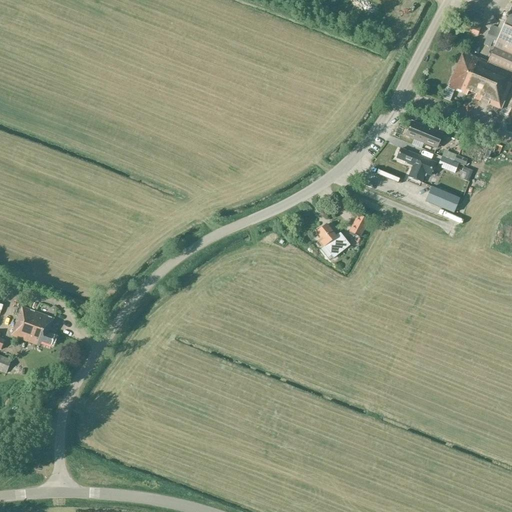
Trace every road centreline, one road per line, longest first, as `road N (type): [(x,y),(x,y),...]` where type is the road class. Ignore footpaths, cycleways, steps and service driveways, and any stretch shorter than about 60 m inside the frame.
road 1 (tertiary): [(59,492),(67,399),(121,315),(192,248),(345,165),(393,104),(447,0)]
road 2 (tertiary): [(203,511),(59,492)]
